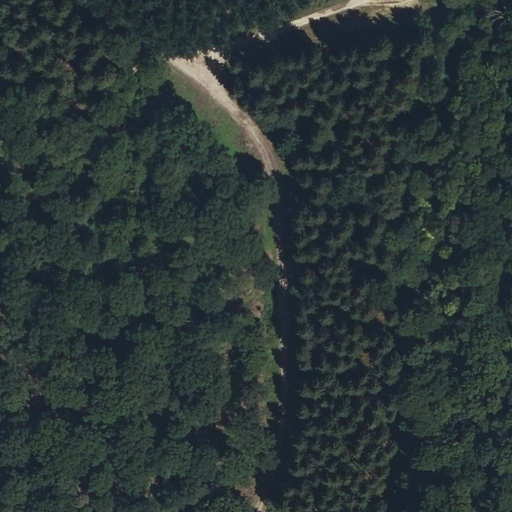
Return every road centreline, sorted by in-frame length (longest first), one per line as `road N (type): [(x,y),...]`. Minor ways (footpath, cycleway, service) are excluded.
road 1 (track): [(262,511),(283,428),(285,376),(279,210),(263,146),(239,114),(80,0)]
road 2 (track): [(147,45),(375,10),(388,0)]
